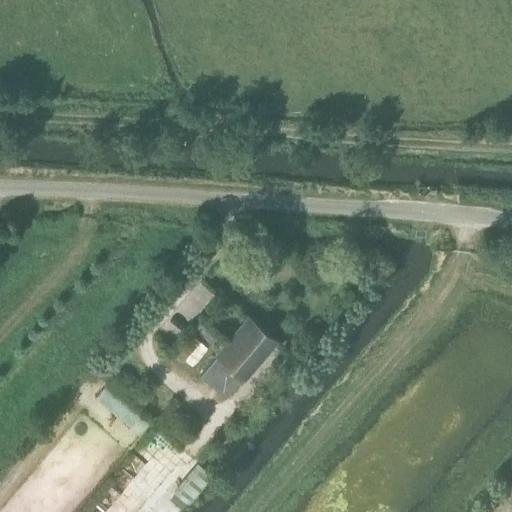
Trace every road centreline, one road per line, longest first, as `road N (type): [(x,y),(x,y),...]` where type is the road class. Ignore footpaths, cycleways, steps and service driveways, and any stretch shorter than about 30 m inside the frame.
road 1 (track): [(511,147),(0,114)]
road 2 (unclassified): [(511,219),(0,187)]
road 3 (track): [(470,215),(460,264),(436,302),(256,511)]
road 4 (track): [(0,343),(85,251),(92,190)]
